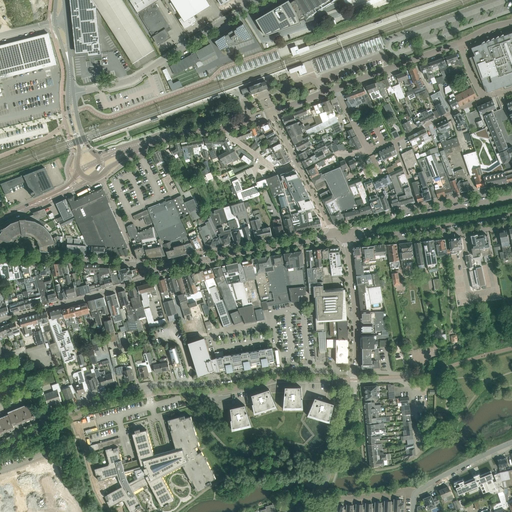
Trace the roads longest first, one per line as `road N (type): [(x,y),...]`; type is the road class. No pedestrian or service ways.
road 1 (unclassified): [(354,372),(280,370),(147,386),(65,412),(0,449)]
road 2 (unclassified): [(73,93),(133,78),(258,0)]
road 3 (unclassified): [(334,236),(150,270)]
road 4 (unclassified): [(0,322),(150,270)]
road 5 (unclassified): [(150,270),(0,252)]
road 6 (unclassified): [(511,195),(365,228)]
road 7 (unclassified): [(367,237),(511,213)]
road 8 (residential): [(354,372),(347,235)]
road 9 (residential): [(336,88),(460,44)]
